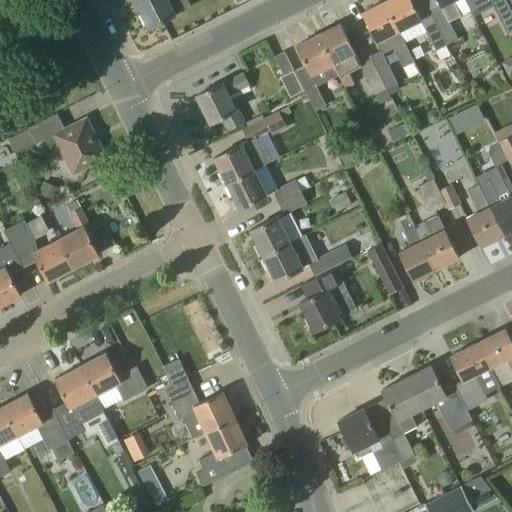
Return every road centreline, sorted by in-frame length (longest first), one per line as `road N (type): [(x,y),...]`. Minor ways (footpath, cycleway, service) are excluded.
road 1 (residential): [(276,397),(511,278)]
road 2 (residential): [(0,355),(203,250)]
road 3 (residential): [(122,85),(295,0)]
road 4 (residential): [(203,250),(122,85)]
road 5 (residential): [(276,397),(203,250)]
